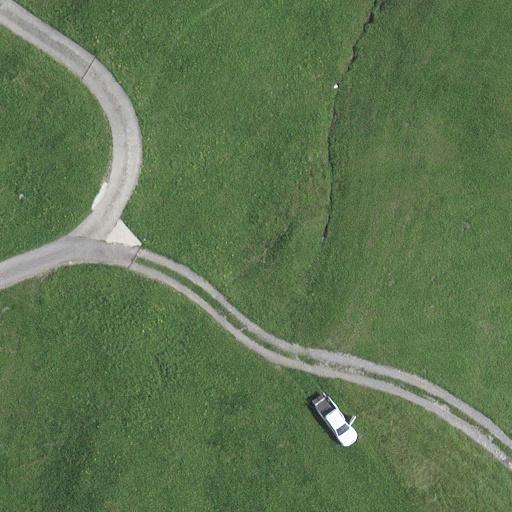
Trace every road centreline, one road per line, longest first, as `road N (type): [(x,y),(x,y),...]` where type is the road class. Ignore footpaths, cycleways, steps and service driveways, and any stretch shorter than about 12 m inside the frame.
road 1 (track): [(87,248),(141,261),(190,285),(266,346),(447,409),(511,457)]
road 2 (track): [(0,14),(118,95),(126,159),(87,248),(0,278)]
